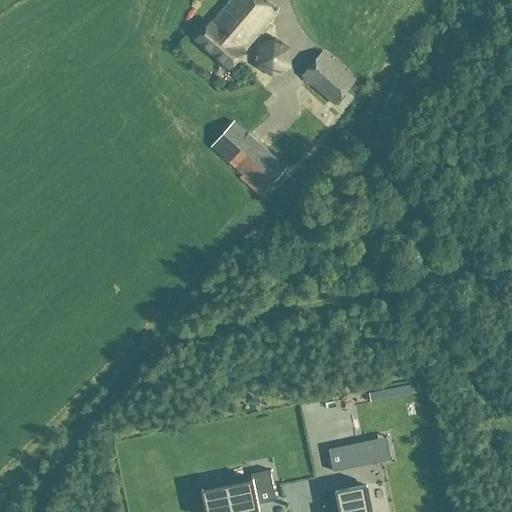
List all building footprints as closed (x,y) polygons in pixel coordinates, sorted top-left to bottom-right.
[(242,50),(275,12),(261,0),(229,0),(211,22),(210,20),(195,37),(229,67),(243,51),(242,50)] [(355,79),(321,50),(301,74),(335,103),(355,79)] [(287,168),(233,120),(211,144),(266,193),(287,168)] [(357,442),(329,448),(333,468),(361,462),(357,442)] [(253,479),(204,489),(206,500),(208,511),(236,511),(259,507),(258,503),(276,499),(269,469),(251,473),(253,479)] [(372,511),(367,484),(338,490),(342,511),(372,511)]
